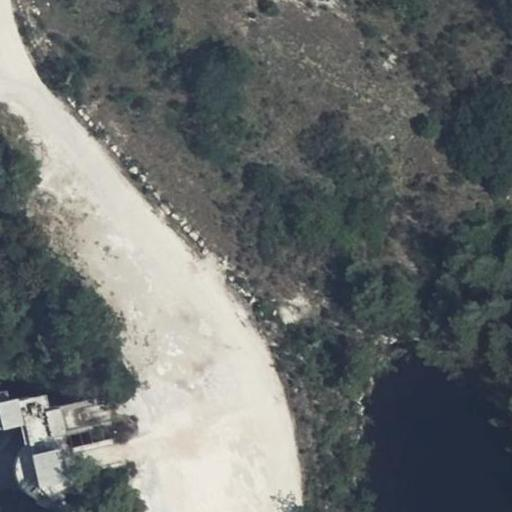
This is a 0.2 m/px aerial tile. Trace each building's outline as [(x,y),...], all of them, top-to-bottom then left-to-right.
[(70,421),(74,404),(68,405),(64,402),(52,402),(50,396),(25,399),(32,442),(22,449),(17,461),(17,477),(25,489),(33,496),(43,500),(55,499),(70,421)] [(123,398),(74,404),(70,421),(55,499),(67,494),(80,479),(132,471),(128,439),(78,444),(74,441),(73,436),(76,432),(87,428),(126,423),(123,398)] [(32,442),(25,399),(18,400),(22,443),(32,442)] [(0,446),(22,443),(18,400),(0,402),(0,446)] [(128,439),(126,423),(87,428),(76,432),(73,436),(74,441),(78,444),(128,439)]
